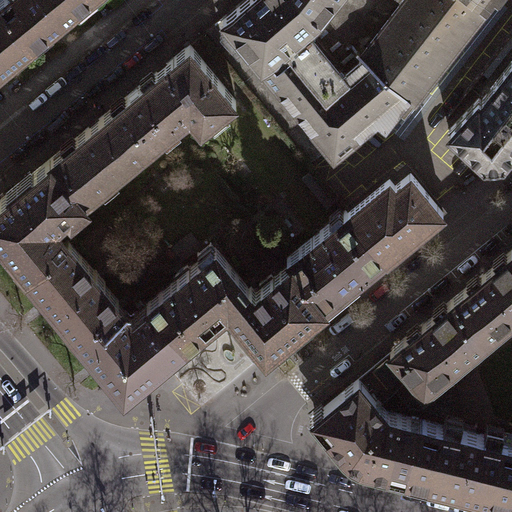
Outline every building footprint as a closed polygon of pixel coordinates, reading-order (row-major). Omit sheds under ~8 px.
[(0,0),(0,3),(31,41),(49,26),(51,29),(65,18),(77,8),(75,5),(80,0),(0,0)] [(243,0),(223,17),(266,70),(322,23),(303,0),(243,0)] [(341,0),(322,23),(266,70),(334,153),(379,117),(386,123),(398,107),(403,111),(417,93),(487,5),(480,0),(341,0)] [(303,0),(322,23),(341,0),(303,0)] [(501,0),(491,0),(417,93),(403,111),(398,107),(386,123),(405,137),(508,5),(501,0)] [(0,71),(2,70),(15,59),(12,56),(31,41),(0,3),(0,71)] [(186,110),(202,129),(237,100),(190,44),(159,69),(128,95),(163,138),(180,124),(176,119),(186,110)] [(485,164),(504,161),(511,151),(511,61),(482,100),(479,97),(448,130),(485,164)] [(128,95),(93,123),(50,159),(85,202),(163,138),(128,95)] [(0,240),(27,274),(65,243),(52,227),(68,214),(72,218),(88,205),(85,202),(50,159),(0,199),(0,240)] [(348,209),(386,255),(386,256),(423,225),(444,208),(443,208),(411,169),(396,181),(390,175),(348,209)] [(288,257),(292,262),(326,304),(354,281),(386,255),(348,209),(347,209),(288,257)] [(27,274),(50,301),(77,334),(118,301),(119,300),(105,283),(106,282),(96,269),(95,271),(69,240),(65,243),(27,274)] [(170,319),(188,340),(206,325),(228,307),(228,306),(250,288),(216,247),(191,267),(188,265),(176,275),(178,278),(148,303),(165,324),(170,319)] [(485,340),(511,317),(511,249),(482,273),(451,298),(485,340)] [(228,306),(228,307),(266,353),(293,332),(326,304),(292,262),(274,277),(271,274),(260,283),(262,287),(256,291),(252,286),(250,288),(228,306)] [(425,389),(485,340),(451,298),(423,321),(391,348),(425,389)] [(125,392),(188,340),(170,319),(165,324),(148,303),(131,317),(118,301),(77,334),(100,363),(125,392)] [(329,430),(344,448),(348,452),(353,456),(358,459),(363,460),(408,472),(421,419),(390,412),(381,401),(398,386),(381,366),(378,363),(374,363),(371,365),(314,411),(329,430)] [(511,441),(421,419),(408,472),(450,482),(511,497),(511,492),(511,441)]
